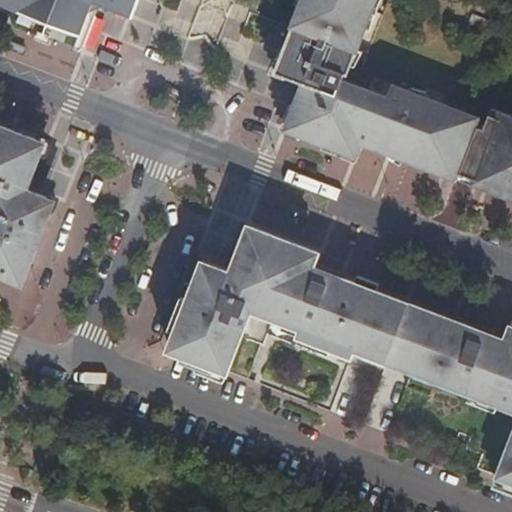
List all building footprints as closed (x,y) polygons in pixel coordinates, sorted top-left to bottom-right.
[(128,13),(132,0),(0,0),(0,1),(18,9),(13,22),(83,49),(100,3),(128,13)] [(459,177),(479,125),(480,120),(447,107),(447,105),(409,90),(408,92),(394,87),(391,97),(344,78),(346,71),(349,71),(376,0),(304,0),(294,29),(284,56),(278,70),(305,81),(288,128),(358,155),(364,141),(459,177)] [(284,56),(294,29),(279,24),(274,36),(269,51),(284,56)] [(511,114),(493,108),(486,127),(479,125),(459,177),(503,195),(505,188),(511,190),(511,114)] [(0,275),(25,285),(58,201),(29,189),(46,143),(0,124),(0,275)] [(511,190),(505,188),(503,195),(511,198),(511,190)] [(511,331),(511,333),(507,344),(475,333),(479,321),(350,273),(347,283),(315,271),(323,247),(254,221),(235,267),(206,256),(192,294),(185,314),(173,346),(232,369),(247,331),(266,339),(270,328),(333,351),(337,344),(390,363),(395,352),(441,370),(440,376),(511,403),(511,446),(502,472),(511,476),(511,331)] [(179,312),(185,314),(192,294),(186,292),(179,312)]
